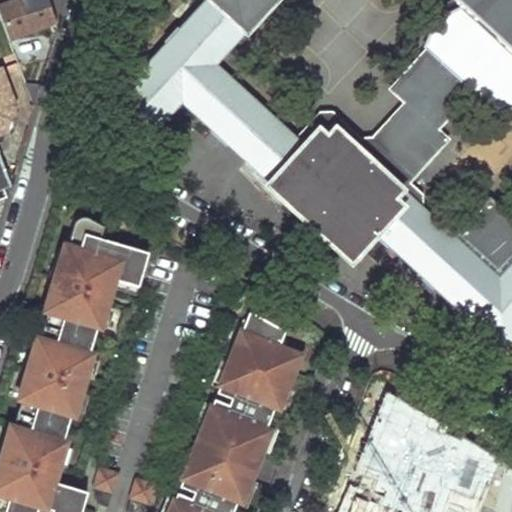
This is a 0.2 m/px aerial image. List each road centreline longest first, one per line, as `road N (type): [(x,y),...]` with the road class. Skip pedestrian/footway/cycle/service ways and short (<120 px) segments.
road 1 (residential): [(48,144),(367,322)]
road 2 (residential): [(367,322),(290,511)]
road 3 (tertiary): [(0,305),(48,144)]
road 4 (residential): [(367,322),(511,408)]
road 5 (tertiary): [(48,144),(85,0)]
